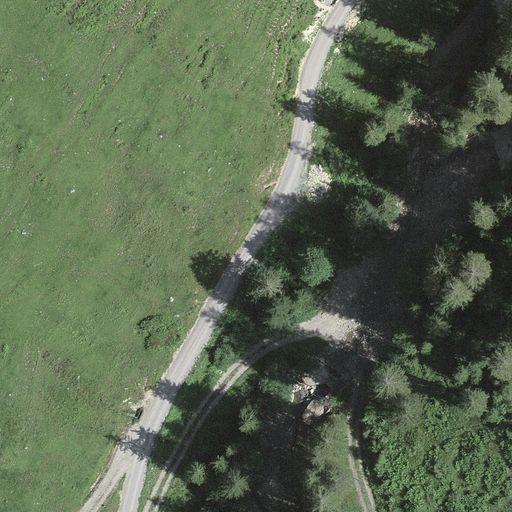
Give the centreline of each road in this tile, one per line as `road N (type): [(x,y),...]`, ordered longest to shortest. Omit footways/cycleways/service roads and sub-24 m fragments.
road 1 (track): [(351,0),(300,104),(288,170),(257,245),(196,341),(131,471),(122,511)]
road 2 (track): [(374,511),(362,493),(352,432),(359,382),(342,340),(293,324),(243,325),(196,341)]
